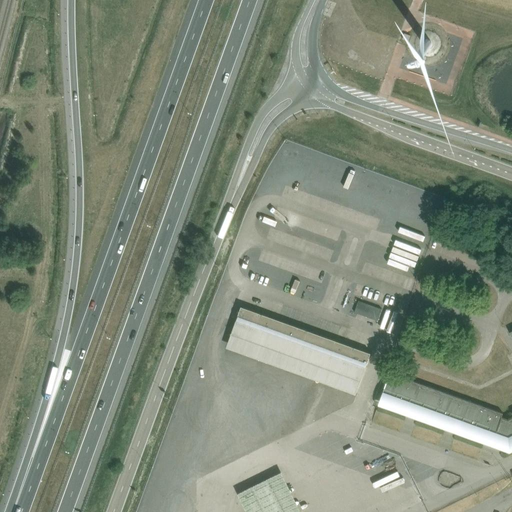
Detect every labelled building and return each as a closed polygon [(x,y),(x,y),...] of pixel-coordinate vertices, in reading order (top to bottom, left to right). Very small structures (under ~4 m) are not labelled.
[(424,43),(424,45),(424,46),(425,48),(427,48),(429,48),(431,47),(432,46),(432,44),(432,43),(431,41),(429,40),(428,40),(426,40),(425,41),(424,43)] [(405,69),(427,81),(431,75),(409,63),(405,69)] [(377,321),(382,309),(359,301),(354,312),(377,321)] [(356,394),(371,353),(242,307),(227,348),(356,394)] [(402,405),(411,380),(390,372),(381,398),(402,405)] [(419,411),(428,386),(411,380),(402,405),(419,411)] [(436,417),(445,392),(428,386),(419,411),(436,417)] [(453,423),(462,398),(445,392),(436,417),(453,423)] [(470,429),(479,404),(462,398),(453,423),(470,429)] [(483,434),(492,409),(479,404),(470,429),(483,434)] [(494,438),(495,435),(502,417),(503,413),(492,409),(483,434),(494,438)] [(511,416),(508,419),(502,417),(495,435),(509,440),(511,438),(511,416)] [(237,495),(244,511),(299,511),(280,474),(237,495)]
